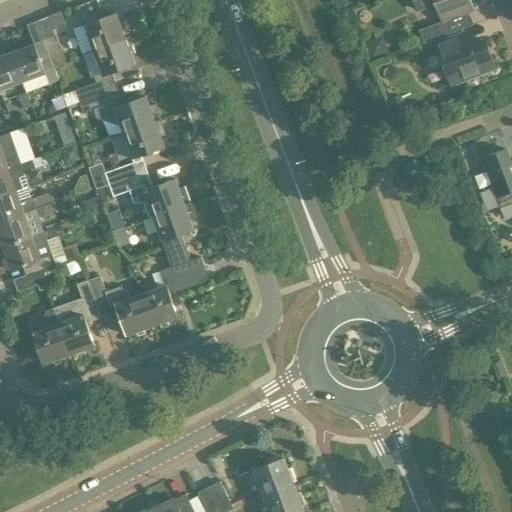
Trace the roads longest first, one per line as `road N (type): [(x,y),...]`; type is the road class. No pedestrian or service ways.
road 1 (residential): [(162,0),(267,296),(262,316),(18,410)]
road 2 (primary): [(345,314),(228,0)]
road 3 (tertiary): [(52,511),(320,374)]
road 4 (primary): [(420,511),(377,397)]
